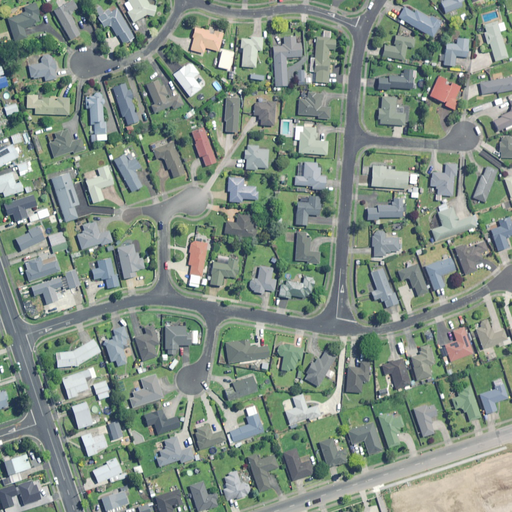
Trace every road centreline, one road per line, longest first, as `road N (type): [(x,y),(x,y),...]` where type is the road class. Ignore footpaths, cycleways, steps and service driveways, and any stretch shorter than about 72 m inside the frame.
road 1 (residential): [(275,511),(511,432)]
road 2 (residential): [(335,327),(351,137)]
road 3 (residential): [(335,327),(389,328),(511,280)]
road 4 (residential): [(363,30),(326,14),(236,12),(192,0)]
road 5 (residential): [(17,337),(133,300),(164,300)]
road 6 (residential): [(186,0),(160,39),(136,57),(85,63)]
road 7 (residential): [(351,137),(461,143),(470,135)]
road 8 (residential): [(215,309),(335,327)]
